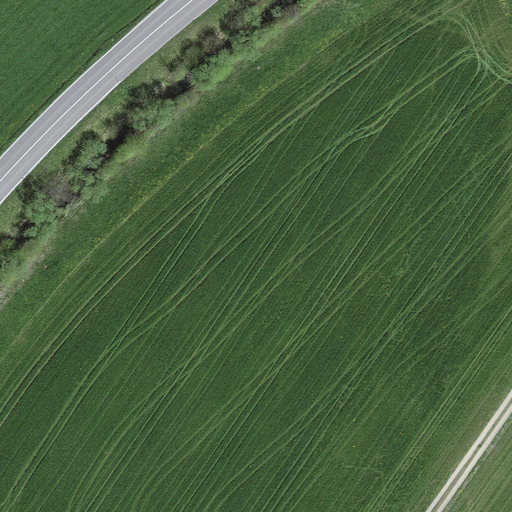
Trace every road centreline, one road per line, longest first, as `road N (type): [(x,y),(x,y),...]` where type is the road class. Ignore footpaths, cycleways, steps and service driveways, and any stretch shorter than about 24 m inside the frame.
road 1 (secondary): [(191,0),(0,179)]
road 2 (track): [(422,511),(511,389)]
